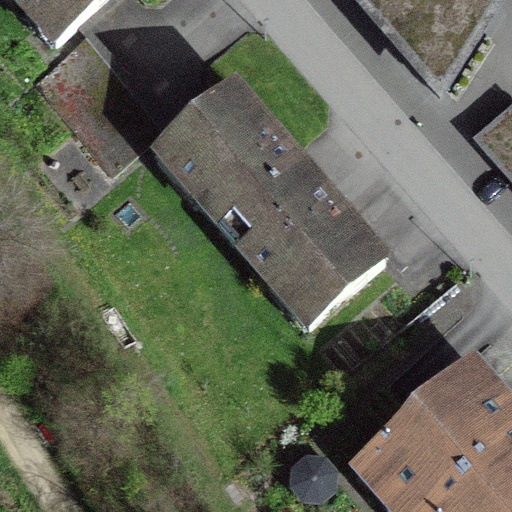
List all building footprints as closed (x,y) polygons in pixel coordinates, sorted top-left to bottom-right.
[(111,0),(11,0),(26,16),(37,8),(66,40),(111,0)] [(344,0),(440,112),(495,18),(479,0),(344,0)] [(35,85),(75,131),(125,88),(86,42),(35,85)] [(163,136),(125,88),(75,131),(114,178),(163,136)] [(384,269),(233,94),(168,150),(204,193),(195,201),(273,291),(282,283),(318,325),(384,269)] [(511,113),(477,144),(499,169),(511,183),(511,113)] [(511,511),(511,416),(475,374),(445,400),(439,394),(386,440),(391,447),(361,473),(393,510),(417,489),(437,511),(511,511)]
